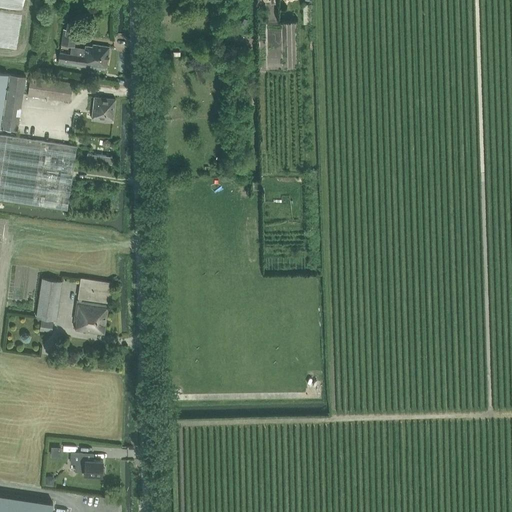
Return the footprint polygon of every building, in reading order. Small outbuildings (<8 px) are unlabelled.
[(59,50),(57,61),(106,69),(109,46),(92,43),(92,46),(85,45),(85,48),(72,46),(75,30),(64,28),(62,44),(71,46),(71,52),(59,50)] [(0,72),(0,123),(8,74),(0,72)] [(2,128),(18,130),(26,76),(11,74),(2,128)] [(31,77),(28,95),(70,101),(73,83),(31,77)] [(92,119),(113,121),(116,98),(95,95),(92,119)] [(0,199),(67,210),(77,146),(0,133),(0,199)] [(36,317),(56,320),(62,280),(43,277),(36,317)] [(78,296),(79,296),(78,299),(75,319),(76,320),(75,328),(103,333),(108,304),(81,299),(81,296),(108,301),(111,282),(81,277),(78,296)] [(40,330),(51,331),(53,322),(41,320),(40,330)] [(71,451),(71,462),(76,462),(75,470),(85,471),(85,474),(102,475),(102,473),(103,473),(104,468),(103,468),(103,460),(86,459),(86,463),(82,462),(83,452),(71,451)] [(0,494),(0,511),(51,511),(53,502),(0,494)]
